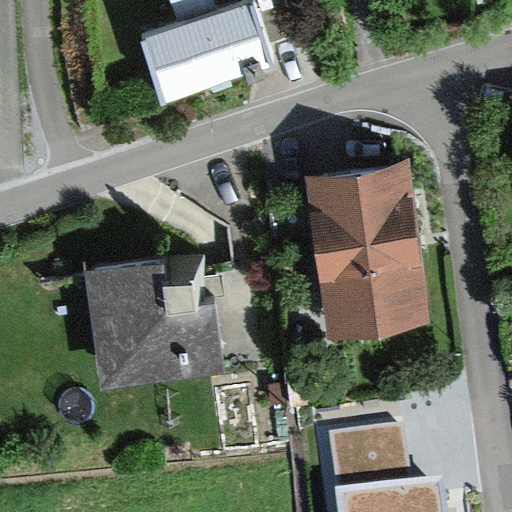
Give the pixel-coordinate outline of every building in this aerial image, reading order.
[(220,0),(180,0),(185,18),(223,8),(220,0)] [(254,0),(255,2),(269,45),(299,35),(287,0),(254,0)] [(255,2),(141,38),(163,105),(276,67),(269,45),(255,2)] [(410,164),(309,177),(330,335),(431,321),(410,164)] [(156,258),(90,264),(100,372),(212,362),(206,295),(159,300),(156,258)] [(404,426),(332,436),(342,511),(446,511),(442,479),(413,483),(404,426)]
